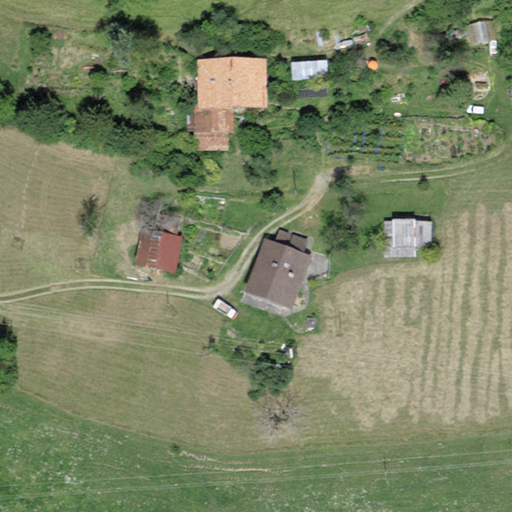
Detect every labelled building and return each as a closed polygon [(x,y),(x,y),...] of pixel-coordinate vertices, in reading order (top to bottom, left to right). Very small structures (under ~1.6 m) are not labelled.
[(267,112),(267,63),(197,64),(198,112),(267,112)] [(323,63),(290,67),(293,97),(326,94),(323,63)] [(230,153),(232,115),(194,114),(194,140),(197,140),(197,152),(230,153)] [(421,216),(397,217),(399,251),(423,250),(421,216)] [(180,242),(142,234),(135,266),(174,274),(180,242)] [(311,259),(265,241),(244,295),(289,313),(311,259)]
